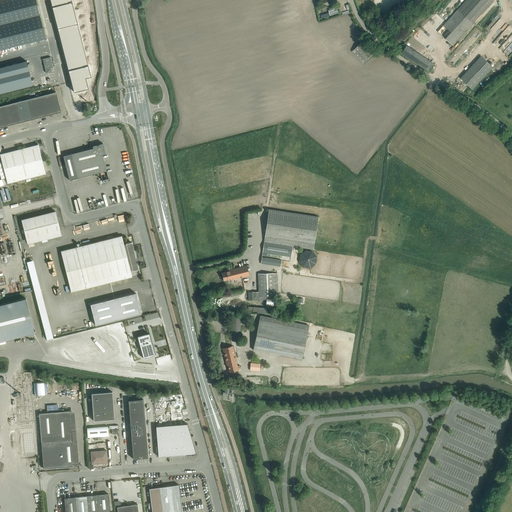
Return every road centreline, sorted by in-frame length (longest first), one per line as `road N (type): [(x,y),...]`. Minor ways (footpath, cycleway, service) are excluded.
road 1 (unclassified): [(218,403),(162,148),(167,106)]
road 2 (unclassified): [(158,287),(133,205),(67,215),(45,129)]
road 3 (unclassified): [(511,131),(378,41),(351,0)]
road 4 (unclassified): [(51,511),(49,486),(58,476),(206,464)]
road 5 (residential): [(206,464),(158,287)]
road 6 (primary): [(167,243),(212,416)]
road 7 (unknown): [(142,226),(43,245),(38,263),(47,294)]
road 8 (primary): [(167,243),(144,110)]
road 9 (primary): [(135,112),(167,243)]
road 10 (unknown): [(63,0),(83,122)]
